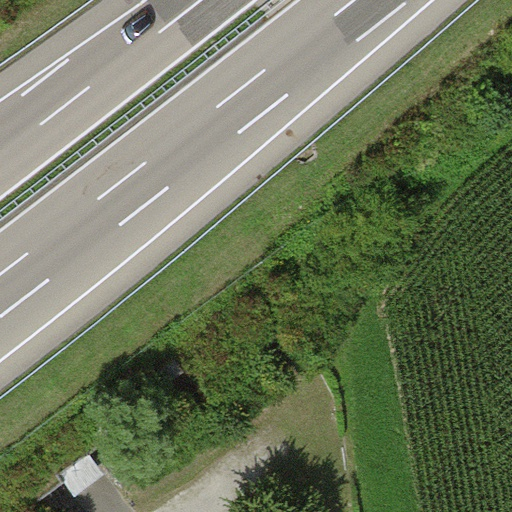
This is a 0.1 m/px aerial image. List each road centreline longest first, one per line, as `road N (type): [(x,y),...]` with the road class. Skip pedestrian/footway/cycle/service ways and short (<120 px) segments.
road 1 (motorway): [(0,278),(357,0)]
road 2 (motorway): [(204,0),(0,158)]
